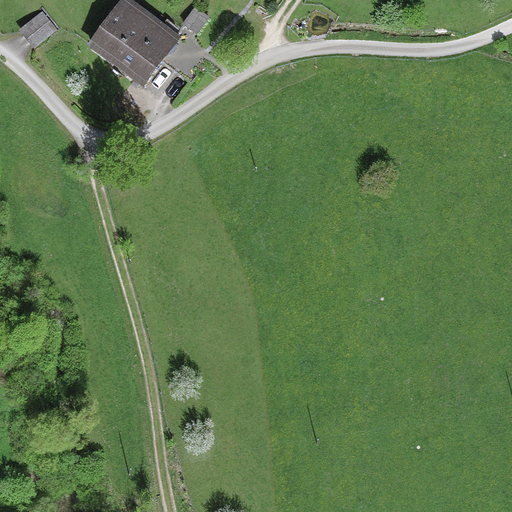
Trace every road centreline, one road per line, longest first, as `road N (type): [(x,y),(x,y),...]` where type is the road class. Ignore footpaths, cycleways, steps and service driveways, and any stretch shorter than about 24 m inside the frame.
road 1 (track): [(511,25),(463,45),(276,52),(161,124),(118,139),(83,132),(0,54)]
road 2 (track): [(83,132),(143,351),(171,511)]
